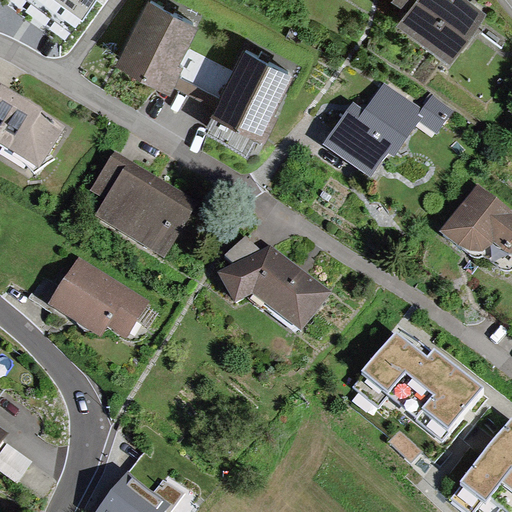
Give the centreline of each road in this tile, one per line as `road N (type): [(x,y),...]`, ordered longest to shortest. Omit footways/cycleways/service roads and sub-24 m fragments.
road 1 (residential): [(0,46),(353,257),(511,371)]
road 2 (unclassified): [(59,511),(87,431),(82,398),(0,307)]
